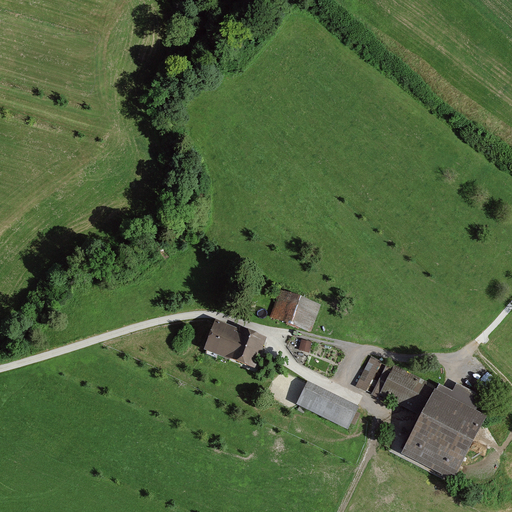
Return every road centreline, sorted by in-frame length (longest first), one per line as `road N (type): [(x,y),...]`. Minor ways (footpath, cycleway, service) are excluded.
road 1 (track): [(0,367),(186,316),(432,360),(462,353),(511,303)]
road 2 (track): [(342,389),(386,410),(340,511)]
